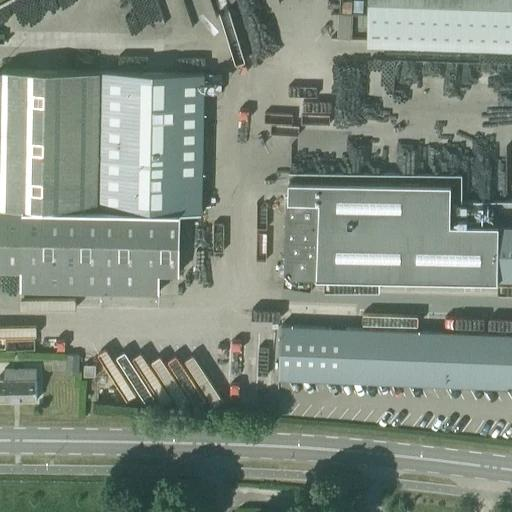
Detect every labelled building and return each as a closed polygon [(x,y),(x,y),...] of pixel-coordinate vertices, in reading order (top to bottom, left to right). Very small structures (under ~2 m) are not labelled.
[(511,0),(368,0),(367,38),(511,42),(511,0)] [(494,79),(511,78),(511,61),(493,62),(494,79)] [(3,69),(0,71),(0,207),(22,209),(21,289),(160,292),(161,271),(181,272),(182,211),(202,211),(203,73),(102,72),(3,69)] [(511,279),(511,227),(449,226),(450,185),(289,182),(288,201),(286,201),(284,275),(511,279)] [(486,329),(511,330),(511,316),(486,315),(486,329)] [(511,334),(281,325),(279,374),(511,383),(511,334)] [(79,354),(66,353),(65,373),(78,374),(79,354)] [(96,377),(96,365),(84,365),(84,377),(96,377)] [(0,400),(36,400),(36,369),(3,369),(4,379),(0,379),(0,400)]
